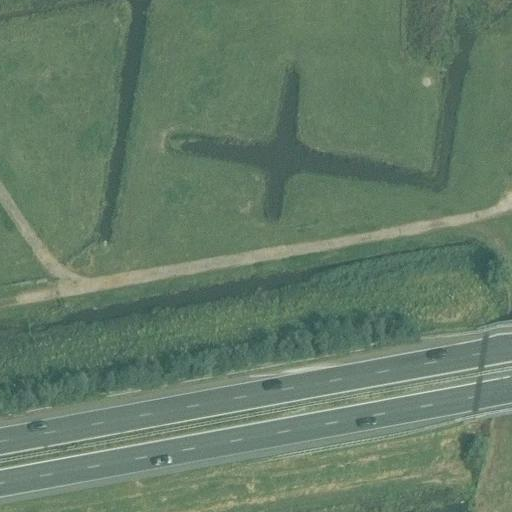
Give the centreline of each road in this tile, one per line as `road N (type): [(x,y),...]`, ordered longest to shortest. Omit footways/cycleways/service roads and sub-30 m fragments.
road 1 (track): [(0,304),(511,210)]
road 2 (trunk): [(511,349),(0,442)]
road 3 (trunk): [(0,484),(511,391)]
